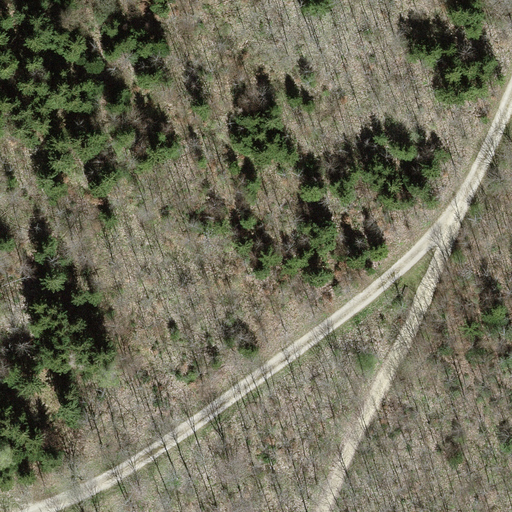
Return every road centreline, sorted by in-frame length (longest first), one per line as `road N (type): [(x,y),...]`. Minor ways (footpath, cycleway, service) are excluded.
road 1 (track): [(33,511),(154,441),(401,263),(459,198),(511,91)]
road 2 (track): [(459,198),(402,347),(351,434),(321,511)]
